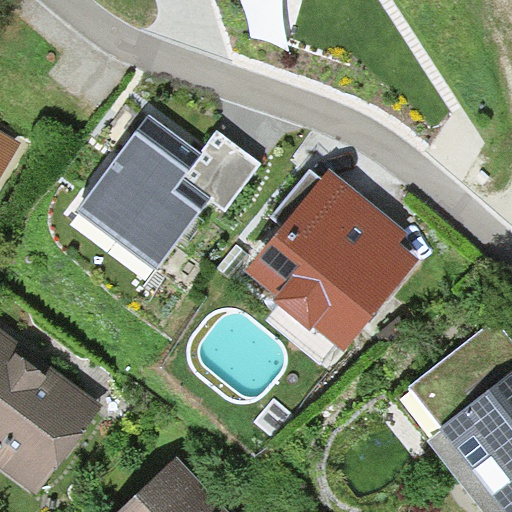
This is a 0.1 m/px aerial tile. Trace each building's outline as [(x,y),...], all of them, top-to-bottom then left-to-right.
[(201,155),(152,118),(79,215),(158,275),(212,203),(226,213),(261,167),(217,134),(201,155)] [(0,142),(0,167),(11,148),(0,142)] [(408,234),(331,173),(249,274),(281,300),(276,306),(282,310),(271,323),(321,363),(337,344),(344,350),(416,262),(397,247),(408,234)] [(398,401),(430,443),(511,380),(511,337),(501,322),(398,401)] [(0,457),(41,489),(97,415),(0,342),(0,457)] [(511,511),(511,380),(430,443),(483,511),(511,511)] [(218,511),(180,471),(137,511),(218,511)]
